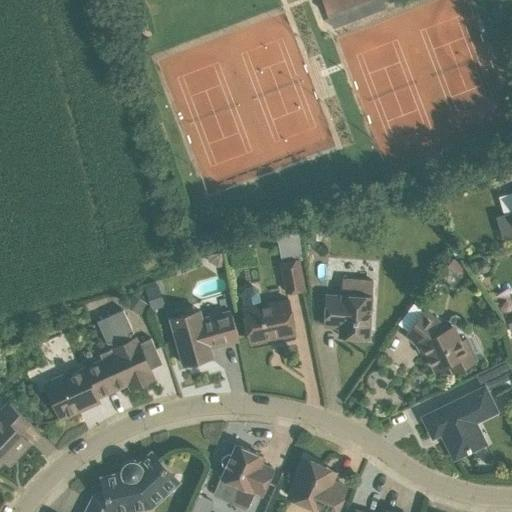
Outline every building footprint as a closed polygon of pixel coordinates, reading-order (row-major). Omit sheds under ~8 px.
[(383,0),(322,0),(333,28),(387,8),(383,0)] [(439,198),(429,202),(433,215),(443,211),(439,198)] [(511,211),(497,216),(502,238),(511,235),(511,211)] [(224,265),(221,251),(207,255),(209,261),(218,267),(224,265)] [(454,259),(448,266),(458,274),(464,267),(454,259)] [(298,260),(281,264),(288,293),(304,289),(298,260)] [(484,260),(483,260),(482,260),(481,261),(480,261),(479,262),(478,263),(477,264),(477,265),(477,267),(477,268),(477,269),(478,270),(478,271),(479,271),(480,272),(481,272),(482,273),(483,273),(484,273),(485,272),(486,272),(487,271),(488,271),(489,270),(489,269),(489,268),(489,267),(489,265),(489,264),(489,263),(488,263),(487,262),(486,261),(485,261),(484,260)] [(371,314),(373,279),(342,277),(341,296),(327,295),(325,326),(346,327),(346,336),(370,337),(371,314)] [(288,301),(265,305),(262,306),(258,285),(252,282),(244,283),(241,289),(245,309),(244,309),(250,341),(295,333),(288,301)] [(165,305),(158,285),(145,289),(152,309),(165,305)] [(140,316),(149,305),(134,293),(125,304),(140,316)] [(152,338),(139,344),(136,338),(132,340),(130,335),(134,333),(124,310),(98,321),(108,344),(111,343),(114,348),(100,354),(103,361),(100,362),(112,388),(127,381),(130,388),(154,378),(151,370),(150,369),(163,363),(152,338)] [(239,339),(235,326),(230,311),(201,319),(199,311),(171,318),(184,364),(214,355),(211,344),(221,342),(221,344),(239,339)] [(455,325),(452,326),(444,330),(441,323),(424,311),(421,316),(406,335),(417,343),(418,346),(423,344),(435,369),(449,362),(454,371),(471,363),(476,360),(467,340),(463,342),(455,325)] [(511,365),(509,360),(485,370),(494,387),(511,378),(511,365)] [(112,388),(100,362),(71,375),(68,374),(48,383),(47,387),(61,417),(99,400),(97,395),(112,388)] [(483,405),(491,400),(485,388),(423,417),(433,437),(442,433),(454,458),(485,443),(475,422),(488,416),(483,405)] [(29,441),(19,431),(29,421),(10,403),(0,412),(0,459),(11,448),(17,454),(29,441)] [(273,468),(261,463),(263,460),(255,456),(256,453),(236,444),(222,476),(262,494),(273,468)] [(147,499),(173,475),(152,452),(140,463),(139,462),(136,461),(134,461),(133,463),(126,467),(123,466),(123,467),(122,468),(122,470),(122,471),(122,472),(102,477),(105,492),(94,495),(85,511),(125,511),(123,507),(133,505),(133,502),(142,501),(147,499)] [(335,511),(347,487),(321,475),(325,466),(305,458),(289,496),(319,508),(316,511),(335,511)] [(207,511),(214,499),(200,493),(191,511),(207,511)]
